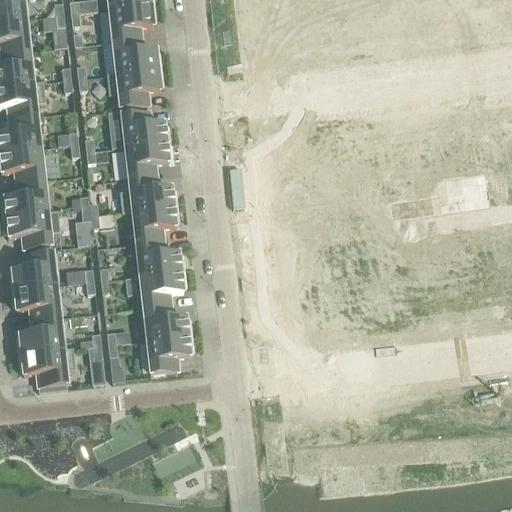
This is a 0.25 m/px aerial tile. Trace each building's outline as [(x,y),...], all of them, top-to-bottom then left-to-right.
[(0,0),(0,27),(26,25),(22,0),(0,0)] [(107,0),(109,15),(153,10),(151,0),(107,0)] [(264,0),(266,5),(275,4),(278,35),(302,32),(303,32),(299,0),(264,0)] [(299,0),(303,32),(302,32),(303,42),(329,39),(326,11),(337,10),(336,0),(299,0)] [(351,0),(354,20),(377,17),(377,18),(394,16),(392,0),(351,0)] [(392,0),(394,16),(410,14),(410,13),(434,11),(432,0),(392,0)] [(459,0),(462,23),(488,20),(488,15),(486,16),(484,0),(459,0)] [(484,0),(486,16),(488,15),(511,13),(509,0),(484,0)] [(77,7),(69,8),(70,20),(78,19),(77,7)] [(62,9),(54,10),(55,22),(63,21),(62,9)] [(153,10),(109,15),(113,47),(141,44),(140,32),(153,30),(152,26),(155,26),(153,10)] [(78,19),(70,20),(71,32),(80,31),(78,19)] [(63,21),(55,22),(56,33),(64,32),(63,21)] [(26,25),(0,27),(0,58),(0,60),(29,57),(26,25)] [(81,39),(72,40),(74,52),(82,51),(81,39)] [(141,44),(113,47),(117,80),(160,75),(158,59),(156,60),(156,55),(143,57),(141,44)] [(0,92),(42,88),(42,87),(33,88),(29,57),(0,60),(2,72),(0,72),(0,92)] [(84,72),(76,73),(77,84),(86,84),(84,72)] [(69,73),(61,74),(62,86),(70,85),(69,73)] [(160,75),(117,80),(120,112),(149,109),(147,96),(160,95),(160,90),(162,90),(160,75)] [(86,84),(77,84),(79,96),(87,95),(86,84)] [(70,85),(62,86),(64,98),(72,97),(70,85)] [(42,88),(0,92),(0,113),(6,113),(7,125),(36,121),(35,109),(45,108),(42,88)] [(511,127),(510,106),(485,109),(490,154),(511,151),(511,127)] [(463,144),(451,146),(454,168),(466,166),(465,157),(490,154),(485,109),(484,109),(484,110),(460,113),(463,144)] [(150,117),(121,120),(125,153),(168,148),(167,133),(164,133),(164,129),(151,130),(150,117)] [(402,119),(389,120),(394,165),(419,162),(420,172),(432,170),(430,148),(418,149),(414,119),(402,120),(402,119)] [(368,155),(356,157),(359,179),(371,177),(370,168),(394,165),(389,120),(376,122),(377,123),(364,124),(368,155)] [(0,158),(40,154),(36,121),(7,125),(9,137),(0,137),(0,158)] [(295,148),(291,148),(293,167),(297,166),(299,181),(323,178),(324,188),(338,186),(336,164),(323,166),(319,129),(293,132),(295,148)] [(76,138),(68,139),(70,151),(78,150),(76,138)] [(92,144),(84,145),(85,157),(94,156),(92,144)] [(168,148),(125,153),(129,185),(157,182),(156,170),(168,168),(168,164),(170,163),(168,148)] [(78,150),(70,151),(71,163),(79,162),(78,150)] [(40,154),(0,158),(0,177),(0,179),(13,178),(15,190),(44,186),(40,154)] [(94,156),(85,157),(87,169),(95,168),(94,156)] [(157,182),(129,185),(132,217),(176,212),(174,197),(172,197),(171,193),(159,194),(157,182)] [(3,208),(1,208),(3,224),(57,217),(47,218),(44,186),(15,190),(16,202),(3,203),(3,208)] [(79,202),(80,214),(88,213),(88,210),(87,202),(79,202)] [(96,209),(88,210),(88,213),(89,222),(97,221),(96,209)] [(176,212),(132,217),(136,250),(164,246),(163,234),(176,232),(175,228),(178,228),(176,212)] [(82,226),(90,225),(89,222),(88,213),(80,214),(82,226)] [(57,217),(3,224),(5,239),(7,239),(7,244),(21,242),(22,255),(51,252),(50,239),(59,238),(57,217)] [(97,221),(89,222),(90,225),(90,233),(98,232),(97,221)] [(164,246),(136,250),(140,282),(183,277),(182,262),(179,262),(179,257),(166,259),(164,246)] [(12,280),(9,280),(11,296),(56,291),(52,257),(23,261),(24,274),(11,275),(12,280)] [(508,272),(485,275),(490,320),(491,320),(491,319),(511,316),(511,303),(510,283),(511,282),(511,257),(506,259),(508,272)] [(460,264),(445,266),(448,290),(462,289),(466,323),(490,320),(485,275),(461,278),(460,264)] [(422,282),(399,285),(404,330),(417,328),(417,327),(428,326),(424,293),(438,291),(435,267),(421,268),(422,282)] [(306,302),(302,302),(304,321),(308,320),(310,336),(336,333),(331,297),(344,295),(341,273),(327,275),(328,284),(304,287),(306,302)] [(107,274),(99,275),(100,287),(108,286),(107,274)] [(374,274),(360,275),(362,300),(376,299),(380,331),(391,330),(391,331),(404,330),(399,285),(376,288),(374,274)] [(92,275),(84,276),(85,288),(93,287),(92,275)] [(183,277),(140,282),(143,314),(172,311),(170,298),(183,297),(183,292),(185,292),(183,277)] [(108,286),(100,287),(101,299),(110,298),(108,286)] [(93,287),(85,288),(86,300),(94,299),(93,287)] [(56,291),(11,296),(13,312),(15,312),(16,316),(29,315),(30,327),(59,324),(56,291)] [(172,311),(143,314),(147,346),(191,341),(189,326),(187,326),(186,322),(173,323),(172,311)] [(19,345),(17,345),(18,361),(72,355),(72,354),(63,355),(59,324),(30,327),(32,339),(18,340),(19,345)] [(114,338),(106,339),(107,351),(115,350),(114,338)] [(99,340),(91,340),(92,352),(100,351),(99,340)] [(191,341),(147,346),(151,379),(179,376),(178,363),(191,361),(190,357),(192,356),(191,341)] [(115,350),(107,351),(109,363),(117,362),(115,350)] [(100,351),(92,352),(93,364),(102,363),(100,351)] [(72,355),(18,361),(20,377),(23,377),(23,381),(36,379),(38,398),(66,395),(66,387),(66,386),(65,376),(75,375),(72,355)] [(491,420),(479,422),(481,444),(494,442),(493,433),(511,430),(511,386),(511,385),(499,387),(499,388),(487,389),(491,420)] [(441,393),(417,396),(422,441),(446,438),(447,448),(460,446),(457,424),(445,426),(441,393)] [(395,431),(383,433),(386,455),(398,454),(397,444),(422,441),(417,396),(415,396),(416,398),(392,400),(395,431)] [(323,429),(319,430),(321,448),(325,448),(326,462),(351,460),(352,469),(366,467),(364,446),(351,447),(347,411),(321,414),(323,429)]
